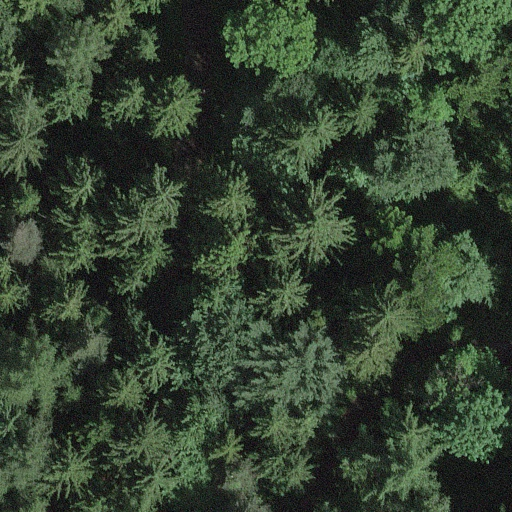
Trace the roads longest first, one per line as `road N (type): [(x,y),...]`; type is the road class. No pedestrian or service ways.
road 1 (track): [(172,511),(170,347),(187,155),(187,0)]
road 2 (track): [(511,353),(467,350),(407,365),(361,404),(306,511)]
